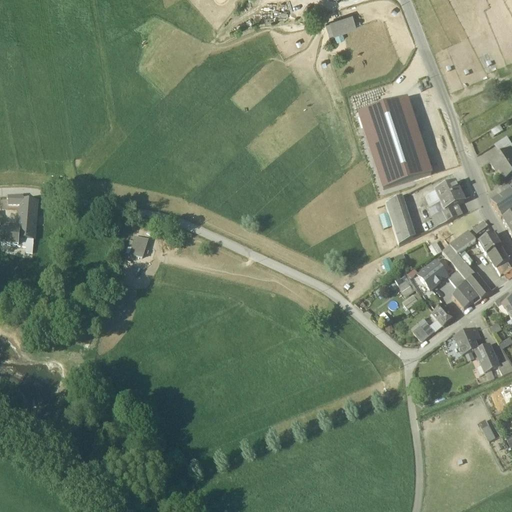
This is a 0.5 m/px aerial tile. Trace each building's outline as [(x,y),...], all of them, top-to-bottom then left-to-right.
[(305,11),(307,21),(323,17),(321,7),(305,11)] [(356,27),(352,15),(325,24),(329,36),(356,27)] [(359,118),(382,194),(431,180),(408,103),(359,118)] [(511,156),(509,152),(490,165),(495,172),(497,170),(505,181),(511,176),(511,156)] [(454,186),(434,195),(439,205),(444,215),(453,211),(463,206),(454,186)] [(511,192),(491,206),(500,220),(511,212),(511,192)] [(439,205),(434,195),(427,198),(432,208),(439,205)] [(3,235),(2,247),(19,249),(18,254),(33,256),(37,204),(23,203),(23,199),(9,200),(9,207),(22,208),(21,231),(11,230),(9,234),(3,235)] [(400,200),(385,207),(398,249),(413,242),(400,200)] [(455,214),(446,219),(444,215),(441,216),(446,226),(458,221),(455,214)] [(387,216),(379,218),(384,232),(391,229),(387,216)] [(441,216),(432,221),(436,231),(446,226),(441,216)] [(511,217),(502,224),(511,241),(511,217)] [(485,223),(470,235),(474,239),(487,229),(485,223)] [(468,235),(450,250),(457,259),(475,245),(468,235)] [(493,238),(479,247),(486,259),(487,258),(500,250),(493,238)] [(142,262),(148,242),(135,239),(130,258),(142,262)] [(436,246),(428,250),(434,260),(441,255),(436,246)] [(457,259),(450,250),(443,256),(451,266),(455,271),(461,265),(457,259)] [(500,250),(487,258),(496,272),(507,266),(508,265),(500,250)] [(390,260),(382,263),(387,276),(395,273),(390,260)] [(428,294),(447,279),(442,273),(436,265),(417,280),(428,294)] [(473,279),(461,265),(455,271),(457,274),(464,283),(466,285),(473,279)] [(507,266),(496,272),(499,277),(510,270),(507,266)] [(457,274),(448,280),(456,289),(464,283),(457,274)] [(489,296),(475,278),(473,279),(466,285),(474,294),(480,302),(480,303),(489,296)] [(395,284),(403,299),(412,295),(404,279),(395,284)] [(474,294),(466,285),(460,290),(467,299),(474,294)] [(467,299),(460,290),(452,298),(464,312),(472,305),(467,299)] [(480,302),(474,294),(467,299),(472,305),(474,307),(480,302)] [(446,305),(436,295),(426,303),(435,314),(446,305)] [(506,297),(494,306),(497,311),(503,308),(502,308),(510,303),(506,297)] [(412,298),(401,306),(405,311),(416,304),(412,298)] [(511,302),(510,303),(502,308),(503,308),(510,321),(511,319),(511,302)] [(454,320),(443,307),(435,314),(432,317),(443,330),(454,320)] [(434,335),(426,326),(421,330),(427,338),(429,340),(434,335)] [(420,329),(413,334),(421,343),(427,338),(421,330),(420,329)] [(475,331),(469,333),(474,345),(479,343),(475,331)] [(469,333),(454,339),(462,359),(477,352),(474,345),(469,333)] [(489,348),(475,353),(485,376),(498,370),(489,348)] [(486,423),(478,426),(488,445),(495,442),(486,423)]
